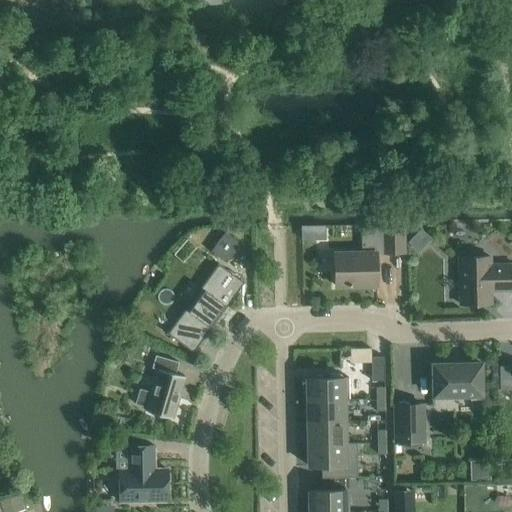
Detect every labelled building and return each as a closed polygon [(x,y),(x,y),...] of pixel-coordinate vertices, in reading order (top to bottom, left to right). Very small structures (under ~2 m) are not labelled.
[(376,285),(376,253),(404,252),(403,227),(362,228),(362,252),(334,253),(335,286),(376,285)] [(420,229),(407,242),(417,253),(431,239),(420,229)] [(225,232),(210,252),(226,263),(240,243),(225,232)] [(459,257),(460,304),(491,304),(491,291),(511,290),(511,264),(490,265),(490,257),(459,257)] [(193,351),(243,282),(219,264),(168,333),(193,351)] [(145,411),(172,419),(184,377),(175,374),(178,362),(155,356),(152,368),(157,370),(151,393),(139,389),(135,404),(146,407),(145,411)] [(384,357),(371,357),(371,358),(372,381),(384,381),(384,357)] [(433,397),(481,395),(480,363),(432,365),(433,397)] [(511,367),(499,367),(499,391),(511,390),(511,386),(511,367)] [(306,378),(307,400),(344,399),(348,399),(348,377),(342,377),(342,373),(329,374),(329,377),(306,378)] [(385,387),(376,387),(376,399),(385,399),(385,387)] [(307,400),(307,422),(344,421),(344,399),(307,400)] [(385,399),(376,399),(377,412),(385,411),(385,399)] [(95,403),(91,427),(110,430),(114,406),(102,404),(95,403)] [(395,406),(396,442),(422,442),(421,405),(395,406)] [(307,422),(308,444),(345,443),(344,421),(307,422)] [(386,430),(377,430),(378,443),(386,442),(386,430)] [(386,442),(378,443),(378,455),(386,454),(386,442)] [(346,465),(345,443),(308,444),(308,466),(346,465)] [(119,502),(167,501),(167,469),(152,469),(152,463),(154,463),(154,446),(128,446),(128,470),(119,470),(119,502)] [(470,461),(471,480),(491,480),(491,461),(470,461)] [(309,491),(309,511),(341,511),(346,511),(345,490),(309,491)] [(413,511),(414,490),(393,490),(393,511),(413,511)] [(18,494),(0,500),(0,506),(2,511),(23,511),(24,511),(18,494)] [(387,499),(379,500),(379,511),(387,511),(387,499)]
